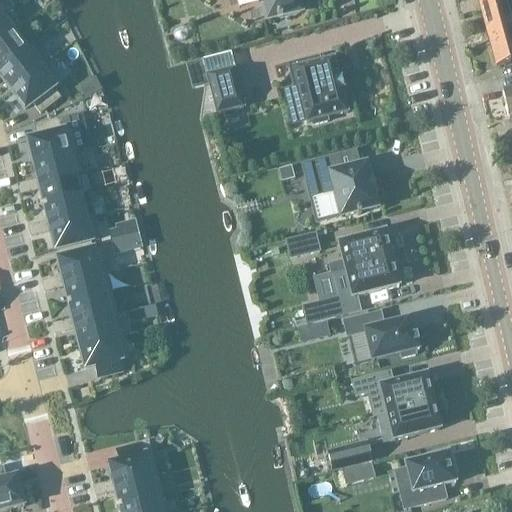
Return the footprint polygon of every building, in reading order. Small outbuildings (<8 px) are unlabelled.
[(257,0),(259,4),(263,3),(267,19),(277,17),(277,19),(282,17),(282,16),(291,14),(293,12),(295,11),(296,10),(297,8),(297,6),(298,5),(298,4),(298,3),(298,1),(297,0),(257,0)] [(478,0),(483,18),(509,11),(505,0),(478,0)] [(511,23),(509,11),(483,18),(490,44),(511,38),(511,23)] [(0,44),(12,35),(0,19),(0,44)] [(0,44),(0,71),(25,53),(25,52),(12,35),(0,44)] [(511,38),(490,44),(496,68),(511,63),(511,38)] [(0,71),(0,78),(10,92),(45,65),(31,47),(25,52),(25,53),(0,71)] [(318,58),(287,66),(293,89),(297,89),(306,124),(311,123),(312,127),(327,123),(326,119),(348,113),(333,58),(319,62),(318,58)] [(45,65),(10,92),(24,111),(32,105),(40,115),(60,100),(52,90),(59,84),(45,65)] [(233,70),(206,77),(216,116),(243,109),(233,70)] [(511,91),(503,94),(509,120),(511,119),(511,91)] [(28,142),(33,165),(76,155),(70,132),(61,134),(58,121),(34,128),(37,140),(28,142)] [(33,165),(38,182),(39,186),(74,178),(74,179),(82,177),(76,155),(33,165)] [(340,157),(301,167),(306,189),(326,184),(328,195),(334,194),(341,219),(356,215),(357,217),(361,216),(360,214),(376,210),(372,195),(374,194),(371,182),(369,182),(365,167),(344,172),(340,157)] [(38,182),(28,185),(30,193),(40,191),(43,205),(42,206),(43,208),(79,199),(79,198),(74,179),(74,178),(39,186),(38,182)] [(28,185),(17,187),(20,196),(30,193),(28,185)] [(43,208),(43,210),(44,209),(48,224),(38,227),(40,235),(50,233),(49,228),(92,218),(86,196),(79,198),(79,199),(43,208)] [(92,218),(49,228),(50,233),(55,252),(98,241),(92,218)] [(334,220),(318,222),(320,243),(336,242),(334,220)] [(40,235),(38,227),(28,229),(30,238),(40,235)] [(389,252),(384,234),(338,245),(342,263),(328,266),(331,276),(391,261),(389,255),(391,254),(391,252),(389,252)] [(315,236),(285,243),(290,260),(319,253),(315,236)] [(106,274),(100,250),(57,261),(62,280),(63,284),(106,274)] [(391,261),(331,276),(333,285),(347,282),(351,300),(398,288),(393,269),(395,269),(394,267),(393,267),(391,261)] [(111,295),(106,274),(63,284),(62,280),(52,282),(54,291),(64,289),(68,303),(67,303),(67,306),(111,295)] [(54,291),(52,282),(42,285),(44,294),(54,291)] [(67,306),(68,308),(69,307),(73,322),(63,324),(65,333),(75,331),(74,326),(116,316),(111,295),(67,306)] [(302,309),(306,326),(335,319),(331,302),(302,309)] [(380,314),(343,323),(346,338),(348,338),(364,334),(371,362),(371,363),(400,356),(401,360),(415,357),(414,353),(416,352),(416,353),(418,352),(418,350),(417,350),(413,333),(413,332),(413,330),(411,331),(410,331),(407,322),(383,328),(380,314)] [(122,337),(116,316),(74,326),(75,331),(79,347),(122,337)] [(325,323),(315,326),(318,339),(328,336),(325,323)] [(65,333),(63,324),(52,327),(55,336),(65,333)] [(355,366),(371,362),(364,334),(348,338),(355,366)] [(79,347),(85,370),(94,368),(97,380),(122,374),(118,362),(127,360),(122,337),(79,347)] [(390,373),(351,383),(355,399),(380,392),(386,415),(432,404),(426,377),(393,385),(390,373)] [(439,431),(432,404),(386,415),(376,418),(383,445),(439,431)] [(157,478),(151,456),(150,456),(147,444),(115,452),(118,464),(109,466),(113,484),(114,488),(157,478)] [(366,444),(327,454),(332,473),(371,463),(366,444)] [(455,485),(448,455),(443,456),(442,453),(427,456),(428,460),(404,466),(411,493),(400,496),(403,511),(445,501),(442,488),(455,485)] [(14,479),(5,481),(2,469),(0,469),(0,511),(4,511),(22,508),(24,508),(23,506),(17,480),(16,478),(14,479)] [(162,498),(157,478),(114,488),(113,484),(93,489),(95,498),(115,493),(119,506),(117,506),(118,509),(162,498)] [(165,511),(162,498),(118,509),(118,511),(120,510),(120,511),(165,511)]
